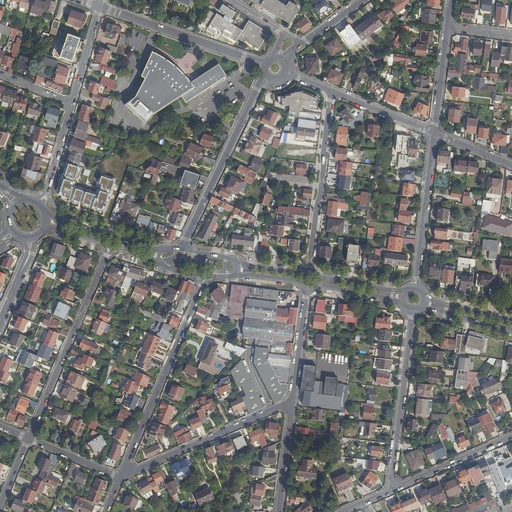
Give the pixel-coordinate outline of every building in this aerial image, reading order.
[(20,0),(20,3),(19,7),(31,11),(34,1),(31,0),(20,0)] [(45,4),(34,0),(34,1),(31,11),(30,12),(42,15),(43,10),(45,4)] [(290,23),(295,12),(297,8),(288,3),(286,6),(275,0),(255,0),(254,3),(265,10),(266,8),(290,23)] [(323,0),(313,8),(319,17),(324,14),(323,13),(326,11),(327,12),(331,8),(325,0),(323,0)] [(396,4),(392,7),(397,14),(406,6),(405,5),(408,2),(406,0),(395,0),(394,1),(396,4)] [(483,0),(482,10),(491,11),(491,0),(483,0)] [(47,1),(45,4),(43,10),(53,13),(56,3),(47,1)] [(237,38),(242,41),(253,24),(248,21),(242,30),(232,24),(234,21),(231,19),(235,13),(222,4),(218,11),(224,15),(223,17),(216,13),(216,15),(209,10),(201,23),(207,27),(207,29),(213,33),(217,28),(223,32),(222,33),(235,41),(237,38)] [(461,17),(478,19),(479,5),(471,4),(470,9),(462,8),(461,17)] [(391,15),(394,13),(391,9),(389,10),(388,9),(384,12),(383,11),(379,15),(384,21),(388,18),(390,21),(393,18),(391,15)] [(434,23),(436,10),(424,9),(423,22),(434,23)] [(69,19),(67,24),(83,29),(87,16),(71,11),(69,19)] [(504,23),(505,14),(497,13),(496,22),(504,23)] [(376,14),(364,22),(372,32),(383,24),(376,14)] [(311,27),(305,18),(297,24),(304,33),(311,27)] [(60,23),(53,21),(51,29),(57,31),(60,23)] [(364,22),(353,30),(361,41),(372,33),(372,32),(364,22)] [(108,29),(106,29),(105,34),(114,38),(116,33),(118,27),(110,24),(108,29)] [(253,24),(242,41),(244,43),(244,42),(245,41),(258,49),(266,36),(259,32),(261,29),(253,24)] [(6,27),(0,25),(0,32),(10,36),(12,29),(6,27)] [(403,25),(394,40),(398,41),(406,27),(403,25)] [(420,43),(425,44),(432,44),(433,32),(426,31),(426,32),(421,32),(420,43)] [(72,61),(80,39),(60,32),(52,54),(72,61)] [(47,42),(49,35),(43,33),(41,40),(47,42)] [(234,43),(235,41),(222,33),(221,35),(234,43)] [(129,39),(129,38),(126,37),(127,36),(121,34),(118,43),(125,46),(126,45),(124,44),(126,38),(129,39)] [(341,34),(337,36),(343,44),(347,41),(341,34)] [(467,51),(469,37),(462,36),(461,39),(462,39),(461,46),(456,45),(456,49),(467,51)] [(124,56),(129,39),(126,38),(124,44),(126,45),(125,46),(118,43),(117,48),(108,46),(107,50),(111,51),(124,56)] [(12,54),(17,56),(22,40),(17,39),(15,45),(12,54)] [(336,39),(326,46),(332,55),(342,48),(336,39)] [(245,41),(244,42),(257,51),(258,49),(245,41)] [(344,45),(346,48),(348,47),(353,53),(360,48),(361,50),(362,49),(361,47),(359,45),(355,41),(353,43),(352,42),(347,45),(346,44),(344,45)] [(481,55),(482,43),(474,42),(473,54),(481,55)] [(425,56),(426,45),(416,44),(415,55),(425,56)] [(511,48),(502,46),(501,54),(500,59),(511,61),(511,48)] [(107,50),(100,48),(95,62),(106,65),(111,51),(107,50)] [(161,57),(151,52),(140,77),(144,78),(134,98),(123,105),(146,127),(152,115),(193,88),(188,81),(183,75),(177,68),(169,63),(161,57)] [(457,71),(449,70),(448,73),(460,74),(464,75),(466,65),(467,54),(460,53),(457,71)] [(500,59),(501,54),(493,53),(491,65),(499,66),(500,59)] [(410,56),(394,54),(393,59),(399,60),(399,65),(402,66),(402,68),(402,70),(415,72),(416,66),(408,65),(408,62),(409,62),(410,58),(410,57),(410,56)] [(8,73),(12,75),(16,60),(14,60),(14,58),(13,58),(12,59),(5,56),(5,57),(2,64),(2,65),(7,67),(10,68),(8,73)] [(31,60),(20,56),(17,68),(22,70),(22,71),(28,73),(31,60)] [(364,62),(361,68),(362,68),(365,69),(370,58),(367,56),(365,62),(364,62)] [(55,70),(57,62),(43,57),(41,65),(55,70)] [(318,65),(317,58),(306,59),(307,73),(318,72),(318,65)] [(193,88),(181,96),(186,103),(186,102),(226,76),(226,77),(227,76),(218,64),(218,65),(191,83),(193,88)] [(476,67),(466,65),(464,75),(475,76),(475,71),(480,72),(481,66),(476,66),(476,67)] [(102,70),(118,75),(120,71),(117,70),(104,66),(102,70)] [(59,83),(64,84),(68,70),(59,67),(58,71),(56,71),(53,82),(59,85),(59,83)] [(353,89),(357,91),(365,69),(362,68),(357,80),(356,82),(353,89)] [(342,74),(331,70),(327,80),(338,84),(342,74)] [(386,74),(384,81),(390,83),(392,76),(386,74)] [(427,77),(413,75),(412,84),(415,84),(414,90),(427,92),(427,85),(426,85),(427,77)] [(476,78),(474,89),(493,92),(493,88),(484,86),(485,79),(476,78)] [(61,92),(63,87),(59,85),(53,82),(44,79),(43,81),(47,83),(46,85),(49,86),(49,87),(61,92)] [(101,82),(100,84),(101,85),(114,89),(117,80),(115,79),(114,82),(113,85),(112,84),(113,81),(109,80),(108,83),(107,83),(106,84),(101,82)] [(100,84),(91,81),(88,92),(93,94),(98,95),(101,85),(100,84)] [(465,88),(453,87),(452,96),(464,97),(465,88)] [(399,106),(403,95),(388,89),(384,99),(399,106)] [(10,92),(5,90),(2,99),(1,103),(13,106),(16,97),(17,94),(10,92)] [(286,95),(286,97),(277,98),(278,103),(281,103),(282,107),(284,107),(289,107),(288,116),(298,117),(299,112),(300,109),(309,110),(309,109),(317,110),(317,107),(318,104),(318,98),(302,92),(290,93),(290,95),(286,95)] [(109,105),(111,99),(105,97),(100,96),(98,95),(93,94),(91,99),(98,102),(96,106),(101,108),(105,109),(107,104),(109,105)] [(22,99),(16,97),(13,106),(11,114),(15,115),(17,108),(25,110),(28,100),(22,98),(22,99)] [(35,106),(36,104),(30,102),(27,113),(39,117),(42,108),(37,106),(35,106)] [(425,115),(428,107),(418,103),(416,108),(415,108),(413,113),(418,115),(419,113),(425,115)] [(83,105),(78,119),(88,123),(93,108),(83,105)] [(59,112),(48,109),(45,119),(49,120),(47,125),(55,128),(59,112)] [(459,122),(461,110),(450,109),(448,121),(459,122)] [(346,110),(340,114),(347,125),(353,120),(346,110)] [(260,114),(257,121),(265,125),(272,128),(278,115),(269,111),(267,117),(260,114)] [(315,114),(299,112),(298,117),(297,120),(298,120),(314,122),(315,114)] [(466,132),(476,133),(477,128),(478,120),(468,119),(466,132)] [(314,122),(298,120),(297,128),(315,130),(315,126),(320,126),(321,121),(318,121),(318,123),(314,122)] [(79,122),(74,136),(87,141),(92,142),(100,145),(102,141),(85,135),(88,125),(79,122)] [(272,128),(265,125),(262,130),(259,137),(267,141),(274,129),(272,128)] [(379,127),(369,125),(367,136),(378,137),(379,127)] [(40,128),(39,128),(32,126),(30,134),(34,135),(32,141),(42,144),(44,138),(46,130),(40,128)] [(295,128),(285,127),(283,133),(281,140),(280,143),(313,147),(313,143),(305,142),(306,137),(297,136),(297,128),(295,128)] [(410,130),(402,127),(401,139),(409,141),(410,130)] [(314,138),(315,130),(297,128),(297,136),(306,137),(314,138)] [(487,138),(488,129),(480,128),(479,133),(479,137),(487,138)] [(347,132),(338,130),(336,145),(345,146),(347,132)] [(226,140),(228,136),(215,131),(214,136),(226,140)] [(201,135),(203,136),(200,144),(210,147),(213,137),(202,133),(201,135)] [(506,143),(507,135),(495,134),(494,144),(506,145),(506,143)] [(263,143),(251,137),(244,151),(249,153),(256,157),(263,143)] [(275,138),(272,147),(278,150),(280,143),(281,140),(275,138)] [(399,140),(394,139),(390,168),(395,169),(399,140)] [(401,140),(399,140),(395,169),(402,169),(406,170),(406,166),(398,165),(401,144),(408,145),(409,141),(401,139),(401,140)] [(71,143),(70,147),(79,150),(81,142),(72,140),(71,143)] [(190,144),(188,149),(194,152),(196,148),(195,147),(195,146),(196,147),(196,146),(190,144)] [(47,156),(48,153),(50,148),(44,146),(41,155),(47,156)] [(188,149),(186,155),(197,159),(200,152),(201,148),(196,146),(196,147),(195,146),(195,147),(196,148),(194,152),(188,149)] [(439,147),(437,162),(452,164),(453,153),(444,152),(444,148),(439,147)] [(347,151),(337,149),(335,160),(346,161),(347,151)] [(419,151),(411,150),(410,159),(418,160),(419,151)] [(66,163),(70,164),(84,169),(85,164),(79,162),(82,155),(70,151),(66,163)] [(40,164),(42,159),(30,155),(26,169),(31,170),(36,172),(39,164),(40,164)] [(165,156),(163,161),(174,165),(175,160),(165,156)] [(192,160),(187,158),(185,157),(185,158),(183,158),(179,168),(187,171),(192,160)] [(214,166),(216,161),(204,157),(202,162),(214,166)] [(255,158),(250,167),(258,171),(262,162),(255,158)] [(454,171),(467,173),(467,172),(468,164),(463,163),(464,162),(455,161),(454,171)] [(66,163),(63,162),(61,170),(68,172),(70,164),(66,163)] [(162,163),(157,162),(156,168),(153,174),(157,176),(162,163)] [(478,164),(468,163),(468,164),(467,172),(477,173),(478,164)] [(116,177),(118,169),(106,165),(104,173),(116,177)] [(304,170),(306,170),(307,166),(297,165),(296,172),(304,173),(304,170)] [(145,172),(153,174),(156,168),(154,167),(150,166),(146,168),(145,172)] [(40,181),(42,174),(36,172),(31,170),(26,169),(24,168),(21,178),(32,184),(40,181)] [(406,170),(402,169),(401,178),(413,179),(415,171),(406,170)] [(257,174),(251,170),(250,172),(248,172),(244,180),(244,181),(252,184),(257,174)] [(202,192),(204,188),(195,185),(196,182),(171,173),(168,180),(186,186),(197,190),(198,190),(202,192)] [(309,184),(309,178),(271,173),(270,173),(270,179),(309,184)] [(155,186),(156,182),(158,176),(153,174),(150,184),(155,186)] [(349,191),(351,177),(340,176),(339,181),(339,184),(338,189),(349,191)] [(232,177),(226,189),(231,192),(237,195),(243,183),(236,179),(232,177)] [(502,181),(501,180),(491,179),(490,182),(488,182),(486,193),(500,195),(502,181)] [(413,192),(414,185),(404,184),(402,196),(407,197),(412,197),(414,197),(415,193),(413,192)] [(197,190),(186,186),(181,201),(190,204),(195,193),(197,190)] [(223,197),(221,201),(228,205),(230,200),(228,199),(231,192),(226,189),(222,187),(219,195),(223,197)] [(312,198),(312,191),(304,190),(303,197),(312,198)] [(463,202),(462,205),(471,206),(472,200),(468,199),(469,193),(465,192),(464,192),(464,193),(452,191),(451,196),(461,198),(463,198),(463,202)] [(151,197),(154,198),(153,200),(159,203),(162,195),(153,192),(151,197)] [(360,206),(371,207),(371,205),(369,204),(370,197),(370,196),(370,193),(362,192),(361,196),(358,196),(357,201),(361,202),(360,206)] [(265,193),(262,205),(267,206),(271,195),(265,193)] [(406,210),(407,197),(402,196),(399,196),(397,209),(406,210)] [(212,197),(210,202),(223,209),(224,209),(230,212),(231,211),(234,212),(236,208),(228,205),(221,201),(212,197)] [(126,202),(124,210),(123,212),(134,216),(138,205),(126,202)] [(329,202),(327,215),(329,216),(336,216),(337,209),(345,210),(346,204),(329,202)] [(251,216),(256,218),(259,211),(259,209),(260,206),(257,204),(251,216)] [(309,218),(310,211),(304,210),(304,209),(289,207),(289,209),(288,215),(292,215),(294,216),(309,218)] [(447,223),(449,210),(438,209),(437,221),(447,223)] [(255,224),(256,221),(256,218),(251,216),(238,210),(236,213),(235,214),(239,216),(239,217),(255,224)] [(179,226),(184,215),(174,211),(170,223),(179,226)] [(219,217),(222,219),(224,217),(218,214),(218,213),(213,211),(211,214),(219,217)] [(409,223),(411,212),(399,211),(398,222),(409,223)] [(207,222),(204,229),(211,233),(219,217),(211,214),(209,218),(208,218),(206,222),(207,222)] [(292,215),(288,215),(280,214),(279,220),(278,226),(283,226),(283,227),(291,228),(292,223),(291,223),(292,215)] [(509,237),(511,227),(511,223),(486,216),(482,229),(496,233),(495,235),(499,236),(500,234),(509,237)] [(141,223),(149,226),(151,222),(145,219),(138,217),(137,220),(141,221),(141,223)] [(329,221),(328,230),(346,232),(347,227),(343,227),(344,222),(329,221)] [(169,228),(160,225),(158,231),(167,234),(166,237),(173,240),(176,231),(169,228)] [(282,237),(283,227),(283,226),(278,226),(271,225),(270,229),(270,234),(275,235),(275,236),(282,237)] [(403,237),(404,226),(393,225),(392,235),(403,237)] [(211,233),(204,229),(201,234),(200,233),(198,238),(207,242),(211,233)] [(447,230),(437,229),(436,229),(435,234),(436,234),(436,239),(445,240),(447,230)] [(232,236),(228,235),(224,244),(231,245),(232,236)] [(253,248),(255,238),(232,236),(231,245),(236,246),(236,245),(248,246),(248,247),(253,248)] [(414,243),(415,240),(406,239),(392,237),(390,237),(388,249),(388,251),(397,252),(401,252),(402,242),(414,243)] [(297,251),(298,241),(290,240),(289,251),(297,251)] [(489,259),(496,259),(498,242),(484,240),(482,250),(490,251),(489,259)] [(266,254),(268,255),(269,246),(268,245),(266,245),(266,243),(262,242),(260,252),(264,253),(264,252),(267,252),(266,254)] [(319,242),(318,246),(321,246),(320,257),(330,258),(331,248),(327,248),(327,246),(327,243),(319,242)] [(442,251),(443,243),(431,242),(431,247),(436,247),(435,250),(442,251)] [(60,261),(65,247),(55,244),(51,253),(52,254),(51,256),(52,258),(60,261)] [(378,267),(379,264),(381,250),(376,249),(375,256),(364,255),(363,262),(368,263),(367,265),(378,267)] [(355,261),(363,262),(364,255),(364,253),(356,252),(355,261)] [(395,265),(396,255),(385,253),(384,263),(395,265)] [(78,260),(74,258),(69,271),(66,269),(63,268),(58,278),(68,283),(75,268),(88,273),(90,267),(88,267),(92,258),(81,254),(78,260)] [(0,265),(0,266),(8,270),(13,259),(4,255),(0,265)] [(408,256),(396,255),(395,265),(395,266),(395,267),(395,268),(405,270),(405,267),(406,267),(408,256)] [(69,271),(74,258),(71,257),(66,269),(69,271)] [(499,271),(511,273),(511,271),(511,261),(501,260),(499,271)] [(432,278),(439,279),(441,266),(431,264),(430,271),(433,271),(433,273),(432,273),(432,278)] [(108,275),(124,282),(126,277),(129,271),(125,269),(124,272),(112,267),(108,275)] [(55,280),(56,276),(37,268),(35,272),(39,273),(55,280)] [(141,276),(142,276),(144,272),(130,268),(127,277),(126,277),(124,282),(123,283),(122,287),(127,289),(132,278),(139,281),(140,278),(141,276)] [(470,282),(471,269),(466,268),(466,272),(463,271),(462,274),(459,273),(459,280),(470,282)] [(452,284),(454,272),(443,270),(442,283),(452,284)] [(493,287),(494,277),(479,275),(478,285),(493,287)] [(116,280),(114,286),(121,289),(122,287),(123,283),(116,280)] [(187,283),(183,281),(178,291),(182,293),(180,297),(181,297),(187,283)] [(162,295),(165,287),(153,282),(149,290),(162,295)] [(137,283),(134,291),(146,296),(149,290),(150,288),(137,283)] [(196,287),(194,286),(188,283),(187,283),(181,297),(180,300),(179,302),(177,307),(182,309),(183,307),(182,307),(183,305),(184,302),(183,301),(183,300),(188,302),(190,297),(192,298),(196,287)] [(33,286),(31,285),(25,298),(36,303),(42,289),(33,286)] [(243,321),(247,287),(232,285),(230,298),(230,297),(227,314),(243,321)] [(279,384),(288,385),(298,309),(290,309),(290,310),(285,309),(285,310),(277,309),(279,291),(259,289),(256,289),(256,288),(247,287),(243,321),(244,321),(243,331),(244,334),(244,337),(247,338),(255,339),(260,339),(259,347),(269,349),(269,351),(268,361),(279,384)] [(69,290),(67,289),(65,288),(64,292),(65,293),(64,297),(69,299),(71,295),(73,296),(75,292),(69,290)] [(112,301),(116,292),(106,288),(103,295),(109,297),(106,305),(112,307),(115,302),(112,301)] [(173,302),(178,292),(169,288),(164,298),(173,302)] [(242,332),(243,321),(227,314),(230,297),(226,297),(219,288),(210,295),(217,303),(216,305),(213,303),(210,308),(209,310),(199,306),(197,313),(223,324),(231,327),(234,319),(238,321),(235,329),(242,332)] [(217,303),(210,295),(209,296),(216,305),(217,303)] [(136,312),(137,312),(140,313),(141,309),(144,302),(141,300),(136,312)] [(324,314),(324,312),(326,301),(319,300),(318,306),(317,306),(317,313),(324,314)] [(26,303),(24,302),(19,314),(31,319),(36,307),(26,303)] [(54,315),(64,319),(66,316),(67,316),(71,307),(59,303),(54,315)] [(338,315),(345,316),(353,317),(354,312),(347,311),(347,306),(340,305),(338,315)] [(109,316),(111,313),(103,309),(98,320),(104,322),(105,321),(107,322),(110,316),(109,316)] [(41,323),(39,326),(46,329),(48,326),(51,327),(57,330),(59,323),(52,320),(51,319),(52,317),(47,315),(48,312),(46,311),(44,314),(47,315),(43,324),(41,323)] [(182,321),(184,317),(180,315),(170,311),(167,317),(171,318),(169,324),(177,328),(180,320),(182,321)] [(167,318),(154,313),(154,315),(152,318),(159,321),(164,324),(167,318)] [(17,316),(12,327),(23,332),(28,320),(17,316)] [(325,330),(327,318),(315,316),(313,328),(325,330)] [(375,329),(380,330),(388,331),(390,319),(384,318),(384,319),(376,319),(375,329)] [(107,324),(96,319),(94,324),(95,324),(94,328),(93,327),(91,332),(101,336),(107,324)] [(171,327),(164,324),(159,321),(157,327),(160,328),(162,329),(160,333),(158,332),(156,337),(161,339),(165,340),(171,327)] [(196,330),(205,334),(209,325),(199,321),(196,330)] [(44,344),(47,336),(41,333),(42,331),(35,328),(31,335),(38,338),(37,341),(44,344)] [(390,336),(391,331),(388,331),(380,330),(378,341),(388,342),(389,336),(390,336)] [(11,342),(10,342),(9,345),(19,349),(25,336),(15,332),(11,342)] [(473,333),(470,332),(469,337),(478,339),(483,340),(484,336),(478,334),(473,333)] [(150,334),(142,353),(152,357),(153,357),(156,350),(154,350),(156,344),(158,345),(161,339),(156,337),(150,334)] [(328,349),(330,336),(317,335),(316,347),(328,349)] [(460,352),(462,335),(457,335),(456,341),(442,339),(441,349),(447,349),(455,350),(455,353),(460,354),(460,352)] [(483,340),(478,339),(469,337),(468,336),(468,337),(462,335),(460,352),(464,353),(466,347),(476,350),(481,351),(484,340),(483,340)] [(87,350),(91,343),(83,339),(80,347),(87,350)] [(198,368),(216,376),(228,363),(228,361),(217,356),(217,355),(214,354),(218,346),(209,342),(198,368)] [(225,349),(235,353),(240,355),(245,350),(244,349),(227,342),(225,349)] [(37,357),(47,361),(53,348),(42,344),(37,357)] [(379,359),(390,360),(391,349),(380,348),(379,359)] [(254,363),(274,404),(283,400),(287,394),(288,385),(279,384),(268,361),(269,351),(265,350),(255,349),(254,363)] [(21,350),(15,363),(31,369),(34,362),(35,362),(37,357),(28,353),(26,352),(21,350)] [(444,352),(432,351),(430,362),(442,364),(444,352)] [(142,353),(138,362),(139,362),(137,367),(147,372),(150,367),(148,366),(150,361),(152,357),(142,353)] [(94,359),(84,355),(83,359),(79,357),(77,363),(75,362),(74,366),(82,369),(84,365),(91,368),(94,359)] [(460,358),(459,371),(469,372),(471,359),(460,358)] [(389,371),(391,361),(390,360),(379,359),(378,359),(377,370),(389,371)] [(249,415),(263,409),(242,360),(230,372),(237,388),(241,386),(245,396),(242,398),(249,415)] [(194,376),(197,369),(188,365),(184,372),(194,376)] [(113,367),(110,366),(102,384),(105,385),(113,367)] [(42,374),(31,369),(26,381),(27,382),(37,386),(42,374)] [(438,383),(439,374),(436,373),(436,372),(430,371),(430,370),(429,370),(429,371),(428,382),(429,382),(438,383)] [(466,390),(474,379),(475,378),(479,373),(469,372),(459,371),(457,370),(455,385),(452,385),(451,388),(466,390)] [(10,374),(1,371),(0,372),(0,382),(6,385),(10,374)] [(85,378),(71,372),(66,383),(80,389),(85,378)] [(150,377),(138,372),(134,382),(140,385),(146,387),(150,377)] [(387,385),(389,374),(377,373),(376,383),(387,385)] [(347,402),(349,383),(349,380),(328,378),(302,375),(301,381),(306,381),(305,393),(303,406),(309,407),(321,408),(340,410),(340,412),(345,413),(346,406),(347,402)] [(123,386),(121,390),(127,393),(132,395),(134,391),(136,392),(140,385),(134,382),(125,378),(122,383),(123,386)] [(502,386),(500,382),(499,379),(496,380),(495,380),(481,386),(482,386),(478,388),(482,395),(485,394),(485,395),(499,389),(499,388),(502,386)] [(37,386),(27,382),(22,393),(32,398),(34,393),(37,386)] [(218,389),(220,394),(229,391),(227,385),(222,387),(221,384),(217,386),(218,389)] [(431,386),(419,384),(417,396),(430,397),(431,386)] [(77,391),(64,385),(60,396),(73,402),(77,391)] [(171,391),(181,395),(184,390),(174,385),(171,391)] [(376,391),(373,390),(367,389),(367,390),(367,394),(368,394),(368,396),(370,397),(369,401),(374,402),(376,391)] [(179,401),(181,395),(171,391),(169,397),(179,401)] [(120,405),(134,411),(139,398),(132,395),(127,393),(125,396),(127,398),(125,402),(122,401),(120,405)] [(511,408),(511,406),(505,393),(499,396),(501,400),(490,405),(491,407),(494,406),(497,414),(511,408)] [(202,394),(198,398),(203,411),(208,409),(209,409),(209,410),(210,411),(215,409),(211,400),(206,402),(203,394),(202,394)] [(32,404),(34,401),(25,398),(24,400),(21,399),(15,411),(24,415),(29,403),(32,404)] [(427,415),(429,400),(418,399),(416,414),(427,415)] [(245,417),(249,415),(242,400),(239,402),(245,417)] [(168,425),(169,422),(168,422),(174,408),(163,403),(161,408),(162,409),(159,416),(157,421),(168,425)] [(372,420),(373,409),(364,407),(363,419),(372,420)] [(497,416),(511,409),(511,408),(497,414),(497,416)] [(23,426),(27,416),(24,415),(15,411),(11,409),(7,419),(23,426)] [(65,422),(68,414),(56,409),(53,417),(65,422)] [(127,416),(128,412),(120,409),(116,419),(124,422),(126,418),(128,419),(129,417),(127,416)] [(202,409),(197,412),(200,420),(206,418),(202,409)] [(311,420),(324,422),(325,411),(320,410),(310,409),(309,413),(312,414),(311,420)] [(478,418),(482,426),(486,435),(495,431),(493,427),(494,426),(489,414),(485,415),(483,416),(478,418)] [(89,428),(94,430),(96,425),(94,424),(97,418),(93,416),(88,427),(89,428)] [(198,417),(187,421),(190,430),(201,426),(198,417)] [(473,435),(477,433),(476,431),(482,428),(482,426),(478,418),(467,423),(473,435)] [(417,425),(418,421),(409,420),(408,430),(417,431),(418,431),(419,426),(417,425)] [(81,435),(85,425),(82,424),(82,423),(83,422),(82,422),(82,421),(81,421),(80,421),(79,421),(78,422),(74,421),(70,429),(72,430),(77,432),(76,433),(81,435)] [(177,421),(171,427),(176,439),(178,438),(181,444),(192,439),(188,429),(186,429),(185,428),(181,430),(177,421)] [(448,435),(448,434),(442,422),(439,427),(438,428),(443,437),(448,435)] [(155,423),(150,434),(156,437),(159,438),(162,432),(164,433),(166,428),(155,423)] [(376,429),(376,424),(365,423),(364,431),(362,432),(362,434),(363,435),(363,436),(373,438),(375,429),(376,429)] [(278,425),(271,424),(271,426),(266,426),(265,433),(271,434),(271,437),(277,438),(278,425)] [(426,439),(429,441),(438,428),(439,427),(434,424),(426,439)] [(116,439),(123,443),(128,431),(121,428),(116,439)] [(295,428),(295,434),(313,436),(313,433),(309,432),(309,430),(301,429),(302,428),(295,428)] [(248,442),(254,454),(256,453),(252,443),(259,440),(262,447),(267,444),(260,430),(249,435),(252,441),(248,442)] [(101,446),(102,448),(106,445),(101,436),(88,444),(93,453),(98,450),(97,449),(101,446)] [(470,445),(466,436),(457,440),(461,449),(465,447),(464,446),(465,445),(466,447),(470,445)] [(246,446),(242,437),(234,441),(237,450),(246,446)] [(122,446),(115,443),(108,458),(116,462),(121,450),(120,450),(122,446)] [(236,455),(231,443),(227,445),(227,444),(217,448),(221,456),(224,454),(226,458),(230,456),(230,457),(236,455)] [(443,453),(446,452),(443,444),(434,448),(435,449),(432,451),(433,454),(436,453),(439,459),(445,456),(443,453)] [(148,458),(157,454),(156,452),(159,450),(161,449),(159,445),(145,451),(148,458)] [(273,464),(275,445),(268,447),(264,449),(262,464),(268,465),(268,464),(273,464)] [(380,457),(381,448),(372,447),(371,456),(380,457)] [(218,460),(212,448),(206,450),(207,452),(209,457),(206,459),(209,464),(218,460)] [(424,465),(419,452),(415,453),(415,452),(406,456),(411,468),(418,465),(419,467),(424,465)] [(498,461),(496,461),(498,467),(505,483),(508,482),(509,485),(511,484),(511,482),(511,480),(511,459),(511,458),(505,460),(504,458),(502,459),(500,456),(497,457),(498,461)] [(38,468),(45,471),(48,473),(52,463),(43,458),(41,462),(38,468)] [(496,461),(495,458),(490,460),(486,461),(487,462),(490,470),(498,467),(496,461)] [(176,478),(178,484),(180,484),(178,477),(177,474),(183,472),(184,475),(190,472),(188,466),(190,465),(187,459),(184,460),(185,462),(181,464),(180,462),(177,464),(175,465),(171,466),(176,478)] [(302,460),(301,467),(301,470),(298,470),(297,477),(315,480),(317,469),(312,469),(313,461),(302,460)] [(366,470),(377,471),(377,467),(377,465),(379,465),(379,462),(362,460),(361,468),(367,469),(366,470)] [(486,461),(478,465),(482,473),(484,478),(486,477),(488,481),(487,481),(490,488),(496,485),(490,470),(487,462),(486,461)] [(73,463),(66,479),(70,480),(77,464),(73,463)] [(478,465),(467,470),(472,480),(473,484),(477,482),(475,476),(482,473),(478,465)] [(251,476),(263,477),(264,467),(252,466),(251,476)] [(32,467),(28,475),(36,479),(37,479),(41,481),(44,473),(42,472),(32,467)] [(472,480),(467,470),(458,474),(460,478),(461,480),(463,484),(472,480)] [(84,485),(88,476),(79,472),(75,481),(84,485)] [(375,481),(378,478),(370,472),(362,484),(369,489),(373,485),(375,481)] [(163,479),(160,473),(153,476),(156,484),(163,480),(163,479)] [(340,492),(353,486),(347,473),(334,479),(340,492)] [(53,475),(51,480),(54,481),(53,483),(57,485),(58,482),(61,483),(63,479),(53,475)] [(267,484),(276,480),(277,475),(266,480),(267,484)] [(41,481),(37,479),(34,486),(32,491),(41,495),(46,483),(44,482),(41,481)] [(88,501),(98,505),(108,484),(98,479),(93,492),(88,501)] [(153,489),(147,480),(138,485),(144,495),(150,491),(153,489)] [(462,491),(457,480),(449,484),(448,482),(443,484),(449,497),(462,491)] [(173,495),(173,494),(177,493),(174,488),(178,486),(175,481),(167,485),(169,490),(170,490),(173,495)] [(263,496),(264,486),(263,485),(263,484),(259,484),(259,485),(257,485),(256,488),(252,488),(251,496),(251,497),(256,495),(261,495),(263,496)] [(446,499),(441,486),(436,489),(437,490),(430,493),(435,504),(446,499)] [(194,495),(196,499),(200,497),(203,504),(214,499),(209,489),(194,495)] [(481,500),(483,505),(489,503),(494,501),(490,491),(488,492),(488,493),(485,495),(487,499),(485,499),(482,500),(482,499),(481,500)] [(235,498),(234,494),(223,499),(225,503),(235,498)] [(127,495),(123,505),(134,510),(136,507),(138,500),(139,499),(127,495)] [(256,495),(251,497),(251,498),(250,504),(254,505),(254,509),(260,509),(261,495),(256,495)] [(435,506),(430,495),(419,500),(421,505),(429,502),(431,508),(435,506)] [(484,511),(509,502),(510,502),(507,495),(502,498),(495,500),(494,501),(489,503),(483,505),(471,510),(468,511),(465,511),(484,511)] [(88,501),(77,496),(76,499),(75,498),(73,505),(76,506),(74,510),(77,511),(78,509),(79,507),(83,508),(82,510),(81,511),(92,511),(94,508),(87,505),(88,501)] [(49,511),(50,511),(51,511),(54,506),(56,501),(50,499),(44,497),(43,500),(41,499),(40,502),(42,503),(40,506),(46,508),(49,501),(53,503),(49,511)] [(297,507),(300,501),(301,498),(295,498),(289,498),(288,502),(295,502),(294,507),(297,507)] [(310,510),(312,508),(310,505),(310,504),(308,499),(301,498),(300,501),(304,505),(295,511),(306,511),(310,510)] [(416,498),(402,505),(404,511),(406,511),(412,510),(412,511),(420,507),(416,498)] [(23,500),(21,499),(20,501),(16,499),(11,509),(16,511),(16,510),(21,511),(22,511),(27,502),(23,500)] [(481,500),(468,506),(471,510),(483,505),(481,500)] [(404,511),(400,503),(390,508),(392,511),(404,511)]
